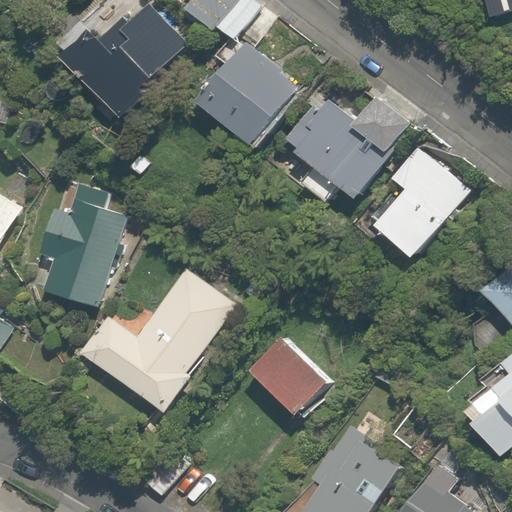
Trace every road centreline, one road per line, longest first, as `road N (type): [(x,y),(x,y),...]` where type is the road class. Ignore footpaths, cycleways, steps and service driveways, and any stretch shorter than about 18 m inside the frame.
road 1 (tertiary): [(325,0),(511,152)]
road 2 (residential): [(0,440),(40,455),(130,511)]
